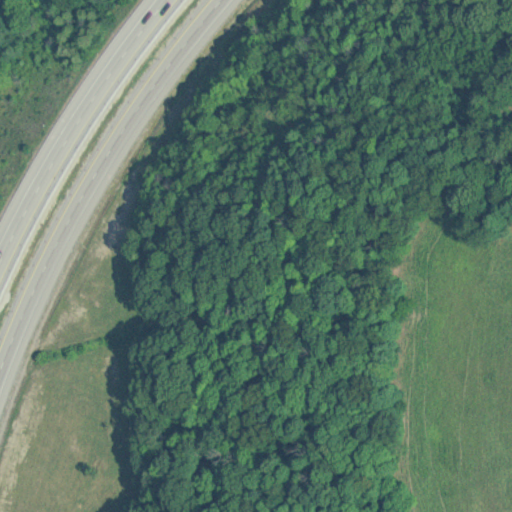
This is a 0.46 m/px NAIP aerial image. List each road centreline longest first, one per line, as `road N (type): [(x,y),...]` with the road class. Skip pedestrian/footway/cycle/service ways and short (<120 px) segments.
road 1 (motorway): [(0,382),(80,208),(166,75),(226,0)]
road 2 (motorway): [(171,0),(83,120),(0,271)]
